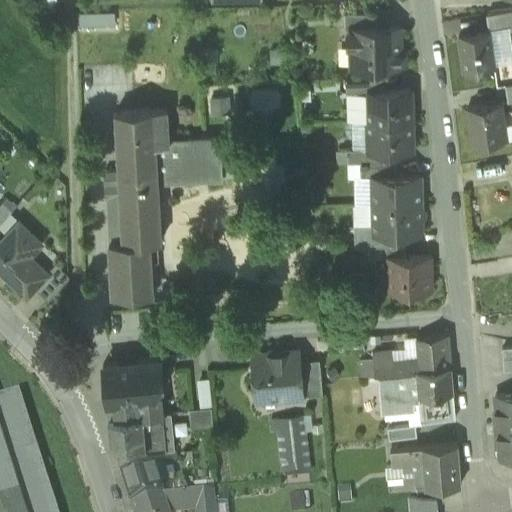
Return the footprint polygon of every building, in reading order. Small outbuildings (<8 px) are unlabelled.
[(511,10),(486,15),(488,32),(490,32),(489,29),(509,26),(511,25),(511,10)] [(79,27),(115,26),(114,12),(78,14),(79,27)] [(345,14),(345,29),(351,29),(351,28),(377,27),(376,13),(345,14)] [(511,62),(511,46),(511,36),(509,26),(489,29),(490,32),(494,65),(511,63),(511,62)] [(351,29),(352,67),(404,65),(403,47),(399,48),(399,27),(377,27),(351,28),(351,29)] [(463,72),(494,68),(494,65),(490,32),(488,32),(458,36),(463,72)] [(286,49),(270,50),(270,65),(286,65),(286,49)] [(216,80),(215,59),(203,60),(204,81),(216,80)] [(511,83),(511,66),(511,63),(494,65),(494,68),(497,86),(505,85),(511,83)] [(345,80),(346,93),(367,93),(367,91),(382,90),(381,78),(345,80)] [(367,93),(368,121),(412,120),(411,90),(382,90),(367,91),(367,93)] [(352,121),(368,121),(367,93),(346,93),(346,100),(351,104),(352,121)] [(229,96),(210,98),(211,115),(230,113),(229,96)] [(468,107),(473,144),(505,140),(503,125),(500,103),(468,107)] [(161,240),(158,181),(156,143),(169,143),(169,140),(167,107),(116,110),(119,169),(123,240),(110,241),(109,241),(112,295),(153,292),(150,240),(161,240)] [(412,149),(412,120),(368,121),(368,150),(368,151),(383,150),(412,149)] [(368,121),(352,121),(353,150),(368,150),(368,121)] [(511,123),(503,125),(505,140),(511,138),(511,123)] [(220,137),(169,140),(169,143),(156,143),(158,181),(222,178),(221,158),(220,137)] [(348,163),(360,163),(383,162),(383,150),(368,151),(368,150),(353,150),(347,150),(348,163)] [(234,157),(221,158),(222,178),(235,177),(234,157)] [(396,162),(383,162),(360,163),(360,178),(372,177),(372,176),(396,176),(396,162)] [(355,178),(360,178),(360,163),(348,163),(348,178),(355,178)] [(108,197),(110,241),(123,240),(119,169),(105,170),(106,197),(108,197)] [(372,177),(373,204),(421,203),(420,175),(396,176),(372,176),(372,177)] [(355,205),(373,204),(372,177),(360,178),(355,178),(355,205)] [(5,196),(0,202),(0,212),(4,216),(15,205),(5,196)] [(421,232),(421,203),(373,204),(373,225),(373,233),(390,232),(421,232)] [(373,204),(355,205),(353,205),(354,226),(373,225),(373,204)] [(0,229),(5,234),(18,220),(9,211),(4,216),(0,220),(0,229)] [(0,239),(0,271),(26,296),(35,287),(48,273),(47,272),(26,252),(39,239),(18,220),(5,234),(0,239)] [(354,226),(354,247),(368,247),(390,246),(390,232),(373,233),(373,225),(354,226)] [(368,247),(368,259),(388,258),(404,258),(404,246),(390,246),(368,247)] [(388,258),(389,291),(431,289),(431,257),(404,258),(388,258)] [(35,287),(48,299),(70,276),(56,263),(47,272),(48,273),(35,287)] [(391,364),(392,376),(417,373),(451,368),(448,335),(416,337),(418,359),(391,364)] [(404,350),(390,352),(391,364),(418,359),(416,337),(403,338),(404,350)] [(511,347),(502,348),(503,360),(511,358),(511,347)] [(252,355),(256,401),(302,397),(299,362),(298,351),(252,355)] [(374,366),(375,378),(378,378),(392,376),(391,364),(390,352),(373,354),(373,358),(374,364),(372,364),(372,366),(374,366)] [(107,400),(107,401),(161,396),(161,394),(157,395),(154,368),(163,367),(162,358),(134,361),(134,357),(120,359),(120,362),(103,364),(107,400)] [(359,380),(367,379),(366,367),(372,366),(372,364),(374,364),(373,358),(357,360),(359,380)] [(511,370),(511,358),(503,360),(503,371),(511,370)] [(299,362),(302,397),(322,395),(319,360),(299,362)] [(366,367),(367,379),(375,378),(374,366),(372,366),(366,367)] [(451,368),(417,373),(419,403),(421,423),(455,419),(456,418),(451,368)] [(414,403),(419,403),(417,373),(392,376),(378,378),(381,414),(385,414),(415,411),(414,403)] [(209,378),(196,379),(199,406),(212,405),(209,378)] [(0,511),(54,511),(16,393),(0,398),(0,511)] [(511,393),(495,395),(498,427),(511,425),(511,393)] [(107,401),(109,419),(141,415),(163,413),(161,396),(107,401)] [(421,425),(421,423),(419,403),(414,403),(415,411),(385,414),(385,421),(408,419),(409,427),(415,426),(421,425)] [(211,407),(189,409),(190,428),(213,426),(211,407)] [(163,413),(141,415),(145,452),(175,449),(171,412),(163,413)] [(113,455),(145,452),(141,415),(109,419),(113,455)] [(310,415),(293,416),(294,428),(303,427),(304,432),(312,431),(310,415)] [(279,430),(284,477),(308,474),(305,438),(304,432),(303,427),(294,428),(293,416),(271,419),(272,431),(279,430)] [(511,425),(498,427),(500,459),(511,458),(511,425)] [(387,430),(389,441),(417,438),(415,426),(409,427),(387,430)] [(415,478),(416,489),(461,485),(458,444),(390,450),(391,466),(401,466),(402,465),(402,472),(414,471),(415,478)] [(387,480),(415,478),(414,471),(402,472),(401,466),(391,466),(385,467),(387,480)] [(121,479),(131,510),(163,500),(188,497),(182,480),(167,485),(163,472),(121,479)] [(195,496),(214,494),(212,483),(193,485),(195,496)] [(350,488),(337,489),(338,504),(351,503),(350,488)] [(195,496),(193,496),(195,511),(215,511),(215,504),(214,494),(195,496)] [(303,494),(288,496),(290,511),(305,510),(303,494)] [(166,511),(182,511),(195,511),(193,496),(188,497),(163,500),(166,511)] [(166,511),(163,500),(131,510),(131,511),(166,511)] [(408,502),(408,511),(436,511),(436,500),(408,502)] [(226,511),(226,503),(215,504),(215,511),(226,511)]
